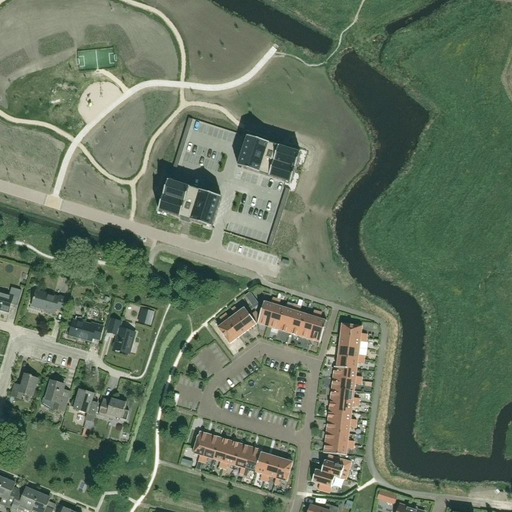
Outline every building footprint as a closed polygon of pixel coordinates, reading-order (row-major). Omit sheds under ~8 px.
[(248,137),(238,167),(292,184),(301,154),(248,137)] [(169,181),(159,211),(212,228),(222,198),(169,181)] [(0,310),(10,313),(12,304),(18,306),(22,291),(12,288),(10,295),(0,291),(0,310)] [(57,309),(64,311),(67,298),(60,296),(60,297),(37,291),(33,306),(49,311),(49,312),(56,314),(57,309)] [(258,323),(268,327),(277,299),(273,298),(271,304),(264,302),(258,323)] [(268,327),(279,330),(285,308),(279,306),(281,300),(277,299),(268,327)] [(285,308),(279,330),(289,333),(297,306),(294,304),(292,310),(285,308)] [(289,333),(299,336),(306,315),(300,313),(301,307),(297,306),(289,333)] [(232,310),(236,315),(248,331),(257,324),(245,308),(239,312),(235,307),(232,310)] [(306,315),(299,336),(310,340),(318,312),(314,311),(312,317),(306,315)] [(318,312),(310,340),(320,343),(327,321),(320,319),(322,313),(318,312)] [(248,331),(236,315),(230,319),(227,314),(223,316),(239,337),(248,331)] [(230,344),(239,337),(223,316),(220,319),(224,323),(218,328),(230,344)] [(114,349),(130,353),(136,332),(121,328),(122,322),(112,319),(108,332),(118,335),(114,349)] [(93,323),(92,325),(74,320),(70,336),(93,342),(94,338),(101,340),(105,326),(93,323)] [(341,335),(367,338),(367,335),(361,334),(362,327),(342,324),(341,335)] [(340,346),(360,348),(360,342),(367,342),(367,338),(341,335),(340,346)] [(359,355),(360,348),(340,346),(338,357),(364,360),(365,356),(359,355)] [(338,357),(337,367),(357,369),(358,363),(364,364),(364,360),(338,357)] [(333,378),(362,381),(362,377),(356,377),(357,369),(337,367),(335,367),(333,378)] [(12,397),(14,398),(22,400),(23,394),(34,397),(39,379),(33,377),(33,376),(25,374),(22,386),(15,384),(12,397)] [(361,385),(362,381),(333,378),(332,388),(354,391),(355,384),(361,385)] [(54,412),(56,409),(65,412),(71,392),(64,390),(65,385),(52,381),(47,399),(44,398),(42,405),(54,412)] [(354,398),(354,391),(332,388),(331,399),(359,402),(360,399),(354,398)] [(99,405),(93,403),(93,400),(97,401),(97,400),(97,399),(97,398),(97,396),(96,395),(95,393),(94,392),(92,391),(91,390),(87,389),(87,392),(80,390),(78,397),(77,397),(75,398),(74,399),(73,400),(72,402),(71,404),(71,406),(72,407),(75,408),(74,410),(89,414),(87,420),(94,422),(99,405)] [(126,421),(129,412),(124,410),(126,403),(112,399),(111,404),(104,402),(100,415),(114,420),(115,417),(126,421)] [(331,399),(329,410),(352,412),(353,406),(359,406),(359,402),(331,399)] [(329,410),(328,420),(357,424),(357,420),(351,419),(352,412),(329,410)] [(327,431),(349,434),(350,427),(356,428),(357,424),(328,420),(327,431)] [(348,441),(349,434),(327,431),(325,442),(354,445),(354,441),(348,441)] [(199,461),(202,463),(206,448),(211,435),(200,432),(193,453),(200,456),(199,461)] [(218,448),(221,438),(211,435),(206,448),(202,463),(206,464),(208,458),(214,460),(218,448)] [(229,448),(231,441),(221,438),(218,448),(214,460),(221,462),(219,468),(223,469),(229,448)] [(241,444),(231,441),(229,448),(223,469),(227,470),(228,464),(235,466),(240,448),(241,444)] [(354,445),(325,442),(324,453),(347,456),(347,448),(354,449),(354,448),(354,445)] [(240,448),(235,466),(241,468),(239,474),(243,475),(251,448),(252,447),(241,444),(240,448)] [(256,472),(262,453),(263,451),(252,447),(251,448),(243,475),(247,476),(249,470),(256,472)] [(264,481),(272,456),(262,453),(256,472),(262,474),(260,480),(264,481)] [(282,459),(272,456),(264,481),(268,482),(270,476),(276,478),(282,459)] [(325,461),(321,472),(335,476),(335,477),(346,480),(351,462),(334,457),(333,463),(325,461)] [(282,459),(276,478),(275,484),(278,485),(280,480),(287,482),(293,462),(282,459)] [(321,472),(316,470),(312,482),(320,484),(318,490),(330,493),(335,477),(335,476),(321,472)] [(5,479),(0,490),(0,496),(2,497),(0,503),(0,504),(12,509),(11,510),(12,510),(20,491),(14,488),(16,484),(5,479)] [(33,510),(39,494),(27,488),(25,493),(20,491),(12,510),(17,511),(19,509),(25,511),(31,511),(32,510),(33,510)] [(378,498),(387,501),(389,494),(380,492),(378,498)] [(53,511),(54,510),(57,505),(50,502),(51,499),(39,494),(33,510),(37,511),(53,511)]
